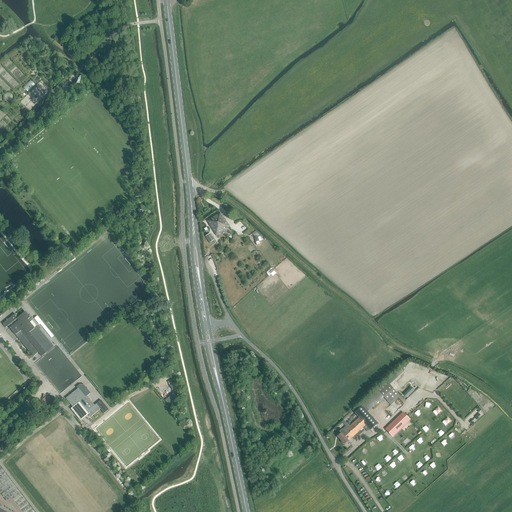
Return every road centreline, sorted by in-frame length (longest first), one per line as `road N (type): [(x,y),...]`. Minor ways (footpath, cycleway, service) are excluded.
road 1 (track): [(511,414),(476,382),(392,341),(217,191)]
road 2 (primary): [(205,326),(166,0)]
road 3 (unclassified): [(364,511),(270,362),(231,322),(205,326)]
road 4 (primary): [(246,511),(205,326)]
